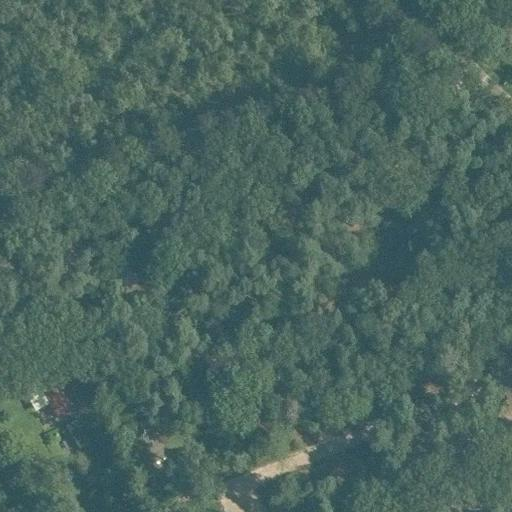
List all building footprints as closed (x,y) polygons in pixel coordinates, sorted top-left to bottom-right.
[(140,284),(138,278),(139,277),(138,275),(137,276),(130,253),(110,259),(120,291),(140,284)] [(74,327),(78,337),(85,334),(80,324),(74,327)] [(404,358),(411,368),(437,348),(430,339),(404,358)] [(53,382),(42,388),(51,406),(58,419),(69,413),(53,382)] [(76,425),(65,431),(79,454),(90,447),(76,425)] [(144,440),(131,447),(144,469),(137,473),(149,493),(165,483),(155,466),(167,459),(153,435),(147,438),(146,437),(143,439),(144,440)]
